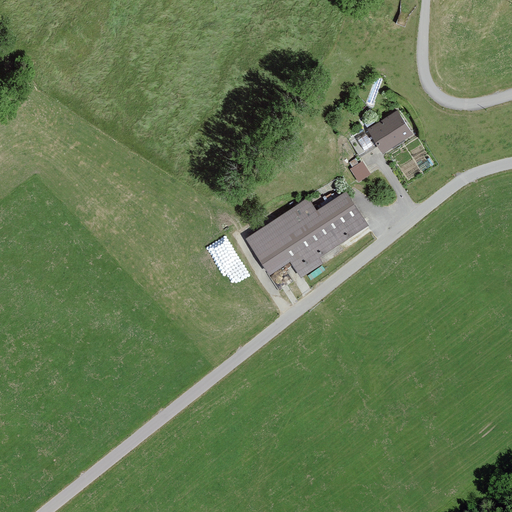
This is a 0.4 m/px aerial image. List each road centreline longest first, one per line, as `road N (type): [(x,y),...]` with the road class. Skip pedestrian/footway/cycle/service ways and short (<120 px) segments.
road 1 (residential): [(48,511),(437,201),(474,175),(511,163)]
road 2 (unclassified): [(426,0),(428,85),(452,103),(511,96)]
